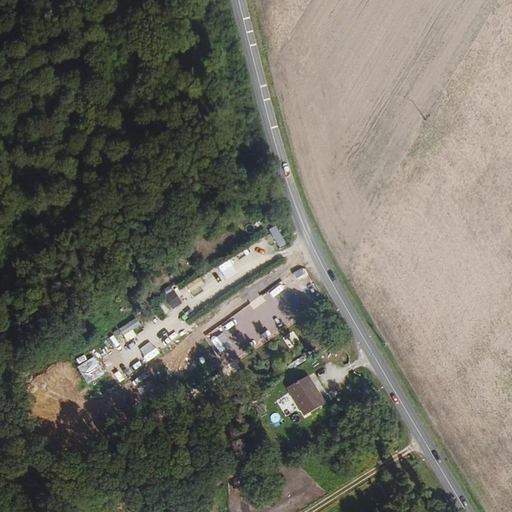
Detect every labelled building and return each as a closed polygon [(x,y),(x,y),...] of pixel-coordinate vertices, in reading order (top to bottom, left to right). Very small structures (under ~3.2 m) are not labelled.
[(289,245),(278,226),(270,230),(282,250),(289,245)] [(302,268),(293,275),(295,279),(305,273),(302,268)] [(206,288),(201,278),(187,285),(193,295),(206,288)] [(175,291),(166,297),(174,308),(183,302),(175,291)] [(155,301),(163,314),(173,308),(164,295),(155,301)] [(122,334),(129,344),(138,338),(131,328),(122,334)] [(189,328),(176,336),(180,343),(193,335),(189,328)] [(93,360),(79,371),(91,386),(105,375),(93,360)] [(287,388),(302,416),(323,404),(308,377),(287,388)] [(110,383),(106,380),(102,390),(106,392),(110,383)]
